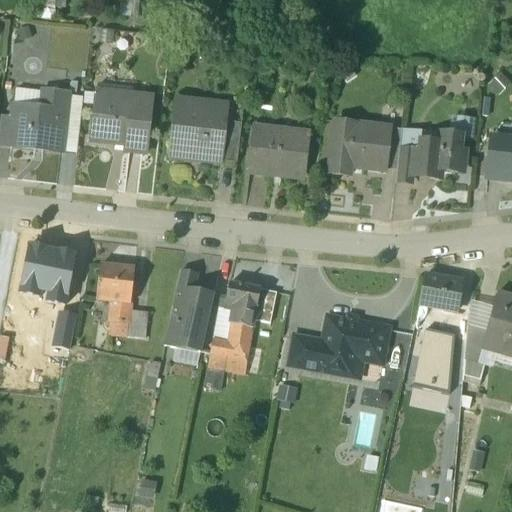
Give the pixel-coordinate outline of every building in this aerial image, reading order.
[(151,100),(95,94),(90,142),(125,146),(125,152),(145,154),(151,100)] [(40,112),(13,109),(12,121),(9,148),(59,154),(66,98),(42,95),(40,112)] [(213,107),(175,103),(169,159),(204,163),(205,160),(219,162),(218,164),(220,164),(220,163),(221,163),(225,125),(225,123),(223,123),(222,128),(210,126),(213,107)] [(12,121),(0,120),(0,147),(9,148),(12,121)] [(386,137),(353,133),(353,126),(333,124),(327,175),(348,177),(349,169),(383,172),(384,169),(387,137),(386,137)] [(240,127),(225,125),(221,163),(236,165),(240,127)] [(353,133),(386,137),(387,130),(353,126),(353,133)] [(307,135),(252,129),(247,175),(267,178),(268,171),(302,175),(307,135)] [(386,137),(387,137),(384,169),(397,171),(399,151),(401,131),(387,130),(386,137)] [(436,145),(418,143),(417,153),(412,153),(410,178),(415,179),(419,176),(426,177),(428,182),(432,182),(438,178),(439,174),(461,176),(463,154),(458,153),(460,137),(438,135),(436,145)] [(511,143),(490,141),(486,179),(502,180),(502,175),(511,176),(511,143)] [(412,153),(399,151),(397,171),(395,184),(407,186),(409,184),(410,178),(412,153)] [(74,256),(29,247),(19,295),(39,299),(40,291),(48,293),(46,304),(64,307),(74,256)] [(134,270),(99,266),(95,301),(111,303),(129,305),(130,305),(134,270)] [(196,277),(178,274),(175,291),(193,294),(196,277)] [(417,309),(455,316),(460,285),(423,278),(417,309)] [(259,291),(229,283),(224,302),(234,305),(230,325),(252,329),(253,325),(252,324),(259,291)] [(193,294),(175,291),(163,348),(199,354),(201,329),(200,329),(212,298),(193,294)] [(274,296),(259,291),(252,324),(268,327),(274,296)] [(485,333),(482,344),(483,344),(511,352),(511,298),(497,294),(485,333)] [(129,305),(111,303),(109,324),(127,326),(129,312),(129,305)] [(51,348),(69,351),(76,315),(59,312),(51,348)] [(147,314),(129,312),(127,326),(125,337),(145,340),(147,314)] [(388,330),(327,319),(322,344),(323,344),(318,372),(344,377),(346,365),(353,361),(381,366),(388,330)] [(252,329),(230,325),(226,343),(248,347),(250,339),(252,329)] [(485,333),(467,327),(465,341),(463,361),(477,365),(483,344),(482,344),(485,333)] [(425,332),(413,389),(450,396),(453,338),(425,332)] [(322,344),(293,338),(288,367),(318,372),(323,344),(322,344)] [(248,347),(226,343),(210,341),(206,368),(220,371),(243,374),(245,362),(248,347)] [(477,365),(463,361),(462,381),(472,382),(477,365)] [(160,364),(150,363),(147,378),(157,380),(160,364)] [(220,371),(206,368),(203,383),(218,385),(220,371)] [(148,483),(139,482),(137,497),(146,498),(148,483)]
